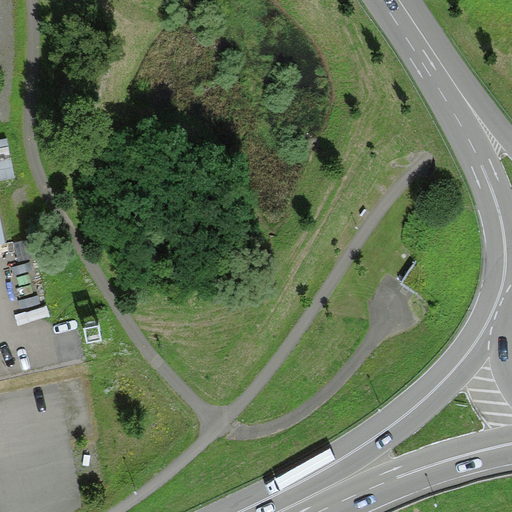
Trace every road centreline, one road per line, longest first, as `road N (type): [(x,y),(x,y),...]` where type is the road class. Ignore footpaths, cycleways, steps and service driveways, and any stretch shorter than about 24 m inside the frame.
road 1 (primary): [(496,316),(443,384),(342,481)]
road 2 (primary): [(342,481),(511,439)]
road 3 (residential): [(466,99),(511,247)]
